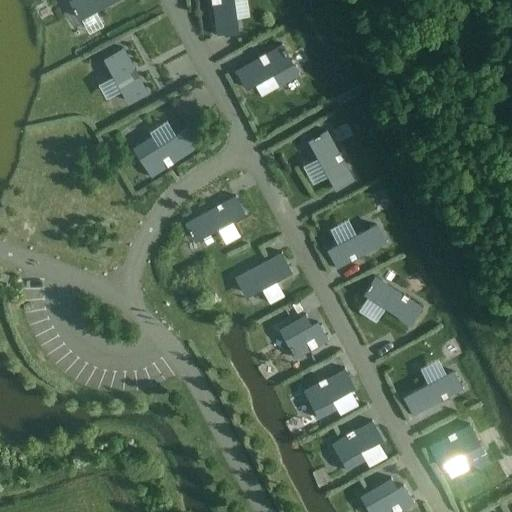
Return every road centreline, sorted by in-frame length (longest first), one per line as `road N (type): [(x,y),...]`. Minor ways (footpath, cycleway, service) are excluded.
road 1 (residential): [(442,511),(251,149)]
road 2 (residential): [(117,289),(204,398),(264,511)]
road 3 (residential): [(117,289),(152,226),(188,188),(251,149)]
road 4 (residential): [(251,149),(172,0)]
road 5 (residential): [(0,249),(117,289)]
